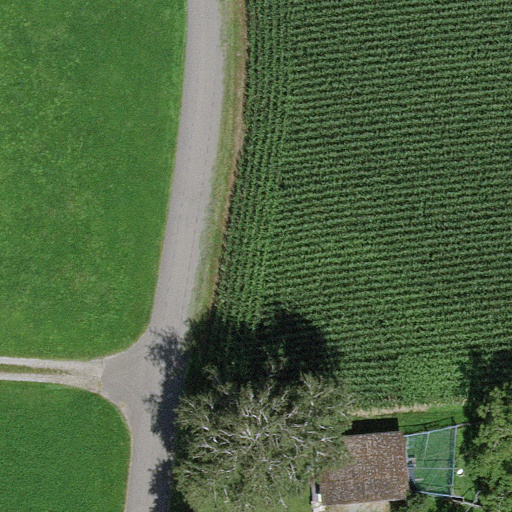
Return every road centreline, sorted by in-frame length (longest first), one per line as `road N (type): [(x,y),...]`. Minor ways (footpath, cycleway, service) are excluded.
road 1 (unclassified): [(209,0),(201,148),(168,378)]
road 2 (unclassified): [(168,378),(0,368)]
road 3 (unclassified): [(168,378),(155,511)]
